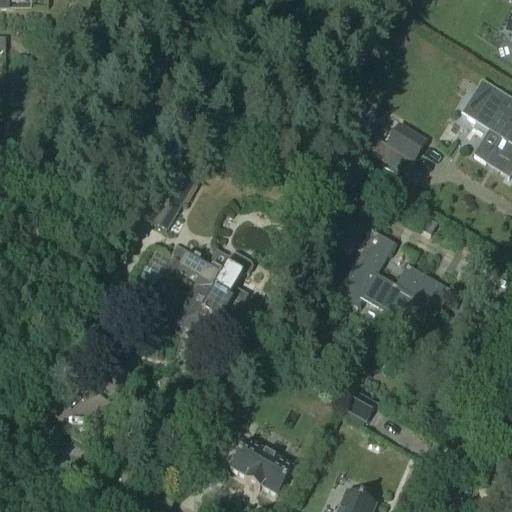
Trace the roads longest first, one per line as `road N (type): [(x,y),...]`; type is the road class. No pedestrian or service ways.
road 1 (residential): [(447,511),(511,363)]
road 2 (secondary): [(130,511),(0,437)]
